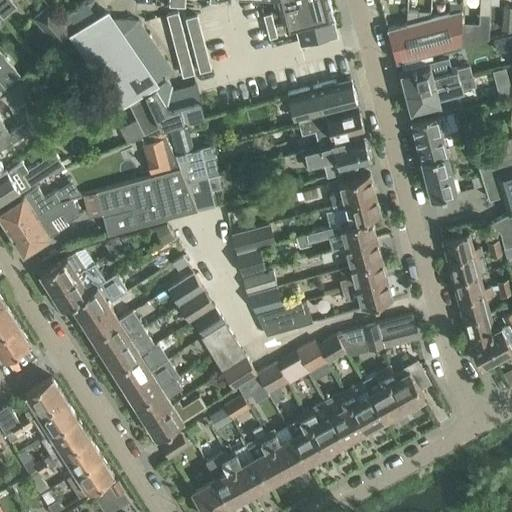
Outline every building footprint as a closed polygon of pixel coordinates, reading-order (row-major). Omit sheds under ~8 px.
[(145,92),(167,77),(164,73),(173,67),(138,18),(109,17),(104,10),(102,12),(93,0),(82,0),(67,11),(60,17),(47,3),(72,33),(70,34),(118,104),(143,87),(145,92)] [(280,0),(286,20),(332,8),(330,0),(280,0)] [(462,1),(449,0),(448,12),(462,8),(462,1)] [(461,21),(460,44),(488,37),(490,3),(489,0),(479,0),(479,22),(461,21)] [(71,33),(70,33),(70,34),(72,33),(47,3),(32,16),(55,43),(69,31),(71,33)] [(501,29),(511,29),(511,4),(503,4),(501,29)] [(418,19),(387,26),(396,61),(398,61),(460,44),(461,21),(462,8),(448,12),(418,19)] [(330,9),(296,18),(301,38),(336,29),(330,9)] [(178,11),(166,14),(168,21),(180,18),(178,11)] [(271,12),(263,14),(266,25),(274,23),(271,12)] [(197,14),(185,17),(187,25),(199,21),(197,14)] [(180,18),(168,21),(170,29),(182,26),(180,18)] [(199,21),(187,25),(189,32),(201,29),(199,21)] [(274,23),(266,25),(269,37),(277,35),(274,23)] [(182,26),(170,29),(172,37),(184,34),(182,26)] [(201,29),(189,32),(191,40),(203,37),(201,29)] [(511,32),(493,38),(496,51),(511,46),(511,32)] [(184,34),(172,37),(174,45),(186,42),(184,34)] [(203,37),(191,40),(193,48),(205,45),(203,37)] [(186,42),(174,45),(176,52),(188,49),(186,42)] [(205,45),(193,48),(195,56),(207,52),(205,45)] [(188,49),(176,52),(178,60),(190,57),(188,49)] [(0,80),(8,89),(22,77),(0,51),(0,80)] [(207,52),(195,56),(197,63),(209,60),(207,52)] [(190,57),(178,60),(180,68),(192,65),(190,57)] [(401,71),(400,74),(401,80),(403,81),(406,91),(471,73),(469,64),(466,65),(452,69),(448,57),(440,59),(433,61),(404,68),(400,69),(401,71)] [(209,60),(197,63),(200,71),(211,68),(209,60)] [(192,65),(180,68),(182,76),(194,73),(192,65)] [(473,73),(406,91),(408,100),(407,103),(408,108),(411,110),(411,112),(437,105),(438,110),(462,104),(458,89),(476,84),(473,73)] [(203,114),(194,82),(175,87),(175,91),(171,90),(171,84),(167,77),(145,92),(160,125),(203,114)] [(336,83),(335,79),(287,92),(294,117),(357,100),(351,79),(336,83)] [(159,124),(144,91),(129,102),(144,131),(159,124)] [(109,106),(109,94),(96,93),(96,105),(109,106)] [(358,104),(298,120),(302,133),(314,129),(317,139),(364,127),(358,104)] [(446,152),(441,132),(458,127),(453,109),(436,114),(411,120),(432,197),(456,190),(446,152)] [(37,110),(9,131),(0,136),(0,165),(3,164),(0,159),(0,149),(9,143),(44,121),(37,110)] [(0,136),(9,131),(0,116),(0,136)] [(185,119),(167,124),(174,149),(192,144),(185,119)] [(364,136),(356,138),(343,141),(342,139),(304,149),(308,164),(323,160),(327,175),(357,166),(356,162),(370,159),(369,156),(371,153),(369,148),(367,147),(364,136)] [(511,136),(470,149),(475,166),(479,164),(489,198),(503,193),(509,212),(491,221),(500,231),(504,246),(511,243),(511,136)] [(165,137),(143,143),(151,175),(179,167),(173,154),(165,137)] [(179,167),(186,181),(208,175),(204,157),(216,154),(213,143),(173,154),(179,167)] [(0,172),(0,202),(11,196),(43,176),(54,172),(64,165),(56,152),(45,159),(28,170),(23,161),(8,170),(7,168),(0,172)] [(83,192),(89,215),(102,212),(107,233),(198,208),(186,181),(179,167),(151,175),(141,177),(96,189),(83,192)] [(186,181),(198,208),(199,210),(216,204),(211,188),(221,186),(218,172),(208,175),(186,181)] [(375,193),(369,172),(339,180),(342,193),(338,194),(337,191),(329,193),(330,194),(326,195),(327,201),(324,202),(325,206),(375,193)] [(14,199),(0,207),(0,219),(0,220),(4,221),(10,230),(59,199),(54,191),(42,198),(34,185),(24,193),(23,193),(14,199)] [(316,186),(303,190),(305,198),(319,195),(316,186)] [(325,206),(330,227),(371,216),(380,213),(375,193),(325,206)] [(23,251),(49,234),(59,228),(50,215),(60,209),(66,219),(79,211),(70,197),(66,198),(64,196),(59,199),(10,230),(15,239),(14,243),(17,248),(21,249),(23,251)] [(330,227),(296,236),(298,243),(300,246),(310,243),(310,240),(328,235),(332,247),(345,244),(376,236),(371,216),(330,227)] [(271,221),(231,232),(237,251),(275,240),(271,221)] [(165,226),(152,230),(160,243),(171,236),(165,226)] [(482,250),(480,245),(473,247),(468,232),(442,239),(448,259),(482,250)] [(376,236),(345,244),(350,264),(381,257),(376,236)] [(124,242),(121,237),(119,238),(104,242),(110,252),(123,244),(122,243),(124,242)] [(489,248),(499,245),(497,238),(487,241),(489,248)] [(260,245),(236,251),(241,268),(242,273),(266,266),(265,262),(260,245)] [(499,245),(489,248),(491,255),(501,252),(499,245)] [(51,289),(95,262),(94,261),(86,266),(75,249),(40,271),(51,289)] [(479,272),(479,271),(487,269),(482,250),(448,259),(453,278),(479,272)] [(182,253),(172,260),(177,268),(188,261),(182,253)] [(381,257),(350,264),(353,274),(339,278),(341,285),(324,289),(325,293),(386,277),(381,257)] [(88,289),(97,283),(105,278),(95,262),(51,289),(62,306),(71,301),(70,301),(89,289),(88,289)] [(273,269),(244,277),(248,291),(272,285),(276,284),(277,284),(273,269)] [(178,303),(204,287),(193,270),(168,286),(178,303)] [(89,289),(70,301),(71,301),(81,317),(107,300),(124,289),(126,288),(125,286),(126,285),(118,273),(117,274),(116,271),(105,278),(97,283),(88,289),(89,289)] [(479,272),(453,278),(458,298),(492,289),(491,285),(483,287),(479,272)] [(322,294),(324,303),(336,299),(336,300),(345,298),(345,299),(358,295),(361,306),(392,298),(386,277),(325,293),(322,294)] [(500,287),(506,285),(509,284),(507,277),(498,280),(500,287)] [(272,285),(248,291),(257,311),(282,304),(276,284),(272,285)] [(509,284),(506,285),(500,287),(501,294),(511,291),(509,284)] [(204,287),(178,303),(189,320),(215,304),(204,287)] [(492,289),(458,298),(463,318),(489,311),(485,296),(493,294),(492,289)] [(312,320),(306,298),(257,312),(266,333),(312,320)] [(92,334),(119,317),(107,300),(81,317),(92,334)] [(0,332),(17,322),(5,303),(0,305),(0,332)] [(215,304),(193,318),(203,334),(225,320),(215,304)] [(92,334),(102,351),(144,325),(133,308),(119,317),(92,334)] [(507,322),(511,319),(511,309),(503,315),(507,322)] [(377,321),(383,344),(384,344),(381,334),(415,325),(412,311),(377,321)] [(494,329),(494,328),(489,311),(463,318),(470,342),(469,342),(470,343),(476,339),(474,335),(480,334),(481,336),(494,329)] [(212,353),(236,337),(225,320),(203,334),(201,336),(212,353)] [(368,348),(371,347),(383,344),(377,321),(359,325),(365,337),(368,348)] [(0,358),(3,357),(4,358),(30,342),(17,322),(0,332),(0,358)] [(476,339),(470,343),(482,364),(492,358),(495,363),(505,357),(503,352),(511,347),(511,329),(511,330),(507,322),(502,325),(501,325),(494,328),(494,329),(481,336),(480,334),(474,335),(476,339)] [(144,325),(102,351),(113,368),(140,352),(140,351),(154,342),(144,325)] [(365,337),(359,325),(341,330),(348,341),(365,337)] [(317,342),(327,359),(347,349),(336,332),(317,342)] [(222,370),(247,354),(236,337),(212,353),(222,370)] [(296,348),(302,360),(303,360),(309,370),(327,359),(317,342),(315,338),(296,348)] [(140,352),(113,368),(124,385),(168,357),(157,340),(154,342),(140,351),(140,352)] [(302,360),(296,348),(277,359),(284,372),(302,360)] [(247,354),(222,370),(233,386),(242,381),(243,381),(257,372),(271,363),(257,370),(247,354)] [(168,357),(124,385),(135,402),(175,376),(179,374),(168,357)] [(276,360),(271,363),(257,372),(263,383),(264,383),(269,391),(288,380),(283,372),(284,372),(277,359),(276,360)] [(404,407),(424,396),(418,385),(428,379),(417,359),(406,365),(408,369),(397,376),(390,364),(382,368),(404,407)] [(382,368),(363,378),(385,417),(404,407),(382,368)] [(243,381),(239,384),(245,394),(263,383),(257,372),(243,381)] [(24,427),(32,422),(31,421),(29,418),(64,395),(51,376),(25,392),(33,405),(25,410),(26,413),(19,418),(24,427)] [(135,402),(145,419),(172,402),(168,395),(182,386),(175,376),(135,402)] [(363,378),(343,389),(365,428),(385,417),(363,378)] [(343,389),(324,400),(331,412),(346,439),(365,428),(343,389)] [(250,405),(242,392),(242,391),(224,403),(232,416),(250,405)] [(178,398),(172,402),(145,419),(156,436),(206,405),(199,394),(182,404),(178,398)] [(76,415),(64,395),(29,418),(31,421),(34,419),(44,435),(41,437),(76,415)] [(346,439),(331,412),(324,400),(305,411),(326,450),(346,439)] [(19,418),(9,403),(0,408),(0,422),(6,432),(12,428),(10,424),(19,418)] [(217,426),(232,418),(225,406),(210,414),(217,426)] [(307,461),(326,450),(305,411),(297,415),(298,417),(286,423),(292,434),(307,461)] [(51,453),(51,452),(54,457),(89,434),(76,415),(41,437),(50,452),(51,453)] [(6,432),(9,437),(24,427),(19,418),(10,424),(12,428),(6,432)] [(186,427),(191,434),(201,427),(196,420),(186,427)] [(274,430),(273,428),(266,432),(287,471),(307,461),(292,434),(286,423),(274,430)] [(268,482),(287,471),(266,432),(262,425),(254,429),(258,436),(246,443),(268,482)] [(168,455),(189,442),(181,430),(161,443),(168,455)] [(12,454),(1,436),(0,434),(0,454),(3,460),(12,454)] [(89,434),(54,457),(56,461),(59,465),(68,459),(75,470),(101,454),(89,434)] [(246,443),(227,453),(249,493),(268,482),(246,443)] [(225,449),(205,460),(215,477),(229,503),(249,493),(227,453),(225,449)] [(50,452),(43,456),(50,465),(56,461),(54,457),(51,453),(50,452)] [(75,470),(66,476),(79,496),(88,490),(97,484),(114,474),(101,454),(75,470)] [(34,462),(37,467),(40,471),(50,465),(43,456),(34,462)] [(40,471),(37,467),(28,472),(40,491),(50,485),(40,471)] [(210,479),(192,489),(205,511),(222,511),(231,507),(229,503),(215,477),(210,479)] [(117,479),(109,484),(116,494),(123,489),(117,479)] [(59,497),(48,504),(52,511),(53,511),(64,505),(59,497)]
